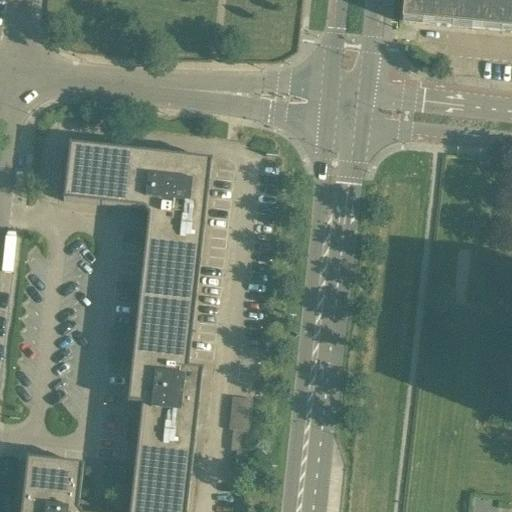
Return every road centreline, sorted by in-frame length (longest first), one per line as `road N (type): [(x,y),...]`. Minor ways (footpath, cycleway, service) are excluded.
road 1 (tertiary): [(301,511),(343,103)]
road 2 (unclassified): [(343,103),(16,73),(18,0)]
road 3 (residential): [(343,103),(440,137),(511,146)]
road 4 (residential): [(511,111),(343,103)]
